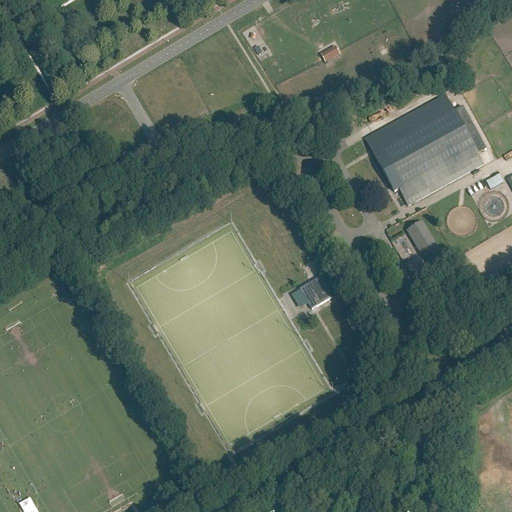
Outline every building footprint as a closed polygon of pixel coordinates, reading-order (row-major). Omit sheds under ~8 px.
[(387,54),(383,45),(377,48),(381,57),(387,54)] [(340,57),(336,49),(322,57),(326,65),(340,57)] [(477,156),(486,151),(463,108),(454,113),(445,97),(365,141),(394,194),(400,191),(408,207),(483,166),(477,156)] [(499,177),(486,184),(490,191),(503,185),(499,177)] [(422,224),(407,233),(423,259),(437,250),(422,224)] [(320,279),(307,287),(300,291),(312,311),(319,307),(332,299),(320,279)]
